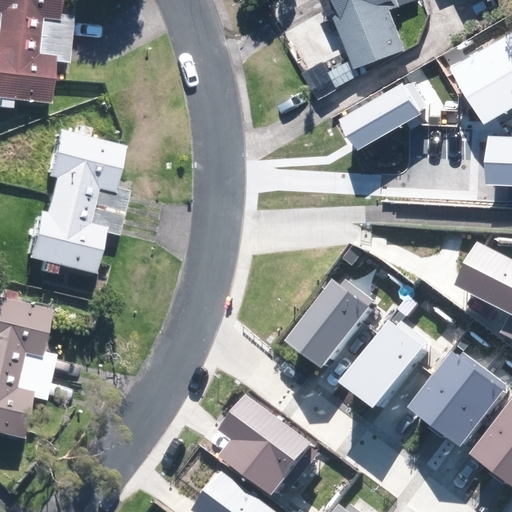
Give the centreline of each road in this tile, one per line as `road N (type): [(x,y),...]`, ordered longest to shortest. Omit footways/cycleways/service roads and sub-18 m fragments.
road 1 (residential): [(191,314),(454,511)]
road 2 (residential): [(184,0),(213,95),(213,244),(191,314)]
road 3 (residential): [(191,314),(182,344),(71,511)]
